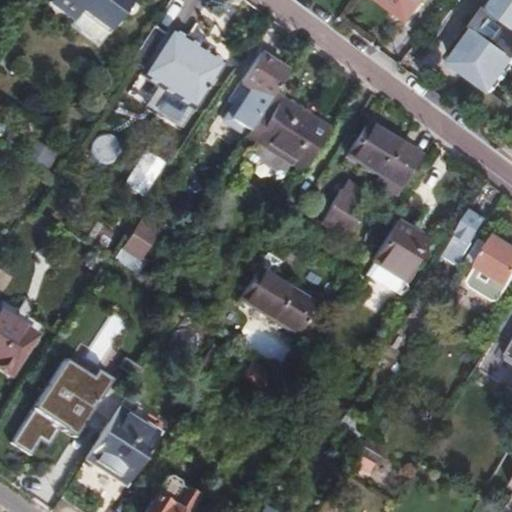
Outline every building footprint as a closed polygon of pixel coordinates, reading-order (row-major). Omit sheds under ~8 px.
[(132,0),(51,0),(50,2),(74,19),(79,12),(97,25),(100,21),(111,29),(132,0)] [(405,2),(416,10),(423,0),(379,0),(388,7),(391,4),(399,10),(405,2)] [(511,0),(497,0),(490,9),(486,7),(471,26),(479,32),(471,42),(467,39),(450,61),(488,91),(511,60),(511,0)] [(391,4),(388,7),(407,21),(416,10),(405,2),(399,10),(391,4)] [(140,74),(170,93),(200,47),(170,27),(166,33),(153,25),(131,60),(144,68),(140,74)] [(200,47),(170,93),(193,108),(223,62),(200,47)] [(272,92),(288,67),(275,58),(271,65),(266,61),(256,54),(226,102),(254,121),(272,92)] [(271,65),(275,58),(270,55),(266,61),(271,65)] [(254,121),(243,139),(251,144),(254,139),(259,143),(252,156),(283,176),(291,164),(302,171),(329,128),(272,92),(254,121)] [(380,176),(401,142),(366,121),(346,155),(380,176)] [(397,193),(421,155),(401,142),(380,176),(378,181),(397,193)] [(456,192),(467,198),(479,177),(477,176),(469,171),(456,192)] [(321,222),(344,236),(369,195),(354,186),(348,195),(340,190),(321,222)] [(456,234),(470,242),(484,220),(470,211),(456,234)] [(139,219),(121,248),(140,260),(158,231),(139,219)] [(423,238),(395,220),(370,260),(399,277),(423,238)] [(190,251),(207,262),(217,245),(200,235),(190,251)] [(489,245),(479,238),(465,261),(475,268),(467,282),(468,288),(493,303),(498,301),(511,278),(511,245),(495,235),(489,245)] [(431,243),(423,238),(399,277),(407,282),(431,243)] [(442,259),(455,266),(461,257),(448,249),(442,259)] [(299,329),(314,307),(260,269),(241,297),(295,335),(299,329)] [(0,299),(0,312),(34,334),(40,325),(0,299)] [(318,309),(314,307),(299,329),(303,332),(318,309)] [(34,334),(0,312),(0,370),(7,375),(34,334)] [(97,365),(126,325),(112,315),(84,355),(97,365)] [(62,354),(14,446),(30,455),(38,440),(48,445),(58,427),(77,437),(108,378),(62,354)] [(118,405),(83,458),(123,485),(162,427),(145,416),(142,421),(118,405)] [(141,511),(186,511),(194,500),(178,489),(180,486),(164,476),(141,511)]
